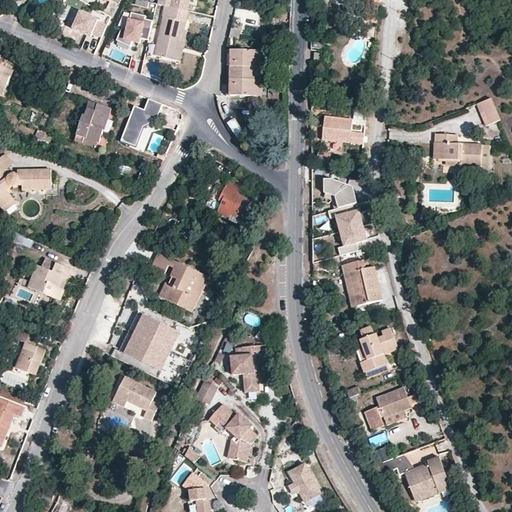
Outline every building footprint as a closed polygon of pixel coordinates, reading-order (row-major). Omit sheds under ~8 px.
[(171,0),(170,7),(187,11),(189,0),(171,0)] [(365,0),(363,11),(379,15),(380,0),(365,0)] [(182,29),(187,11),(170,7),(165,6),(154,56),(175,60),(182,29)] [(92,51),(105,22),(83,11),(74,29),(87,34),(81,46),(92,51)] [(370,26),(378,27),(379,15),(363,11),(363,13),(364,17),(366,20),(367,22),(368,24),(370,26)] [(139,38),(147,40),(151,20),(143,18),(144,15),(131,13),(128,29),(122,28),(116,41),(129,47),(131,41),(138,42),(139,38)] [(231,25),(228,37),(237,38),(239,27),(231,25)] [(186,30),(182,29),(175,60),(179,61),(186,30)] [(253,95),(256,50),(230,49),(228,94),(253,95)] [(0,65),(0,89),(5,92),(9,79),(12,80),(15,71),(0,65)] [(0,93),(5,96),(12,80),(9,79),(5,92),(0,89),(0,93)] [(487,123),(502,117),(494,96),(478,102),(487,123)] [(147,110),(136,105),(120,143),(137,150),(151,116),(161,120),(168,104),(152,98),(147,110)] [(103,117),(107,118),(110,108),(90,102),(86,117),(82,116),(75,140),(93,146),(95,139),(100,141),(104,130),(100,128),(103,117)] [(366,121),(328,117),(325,143),(363,148),(366,121)] [(41,139),(44,133),(38,131),(36,137),(41,139)] [(434,134),(434,142),(439,142),(439,163),(442,163),(467,164),(481,164),(481,142),(458,141),(458,134),(434,134)] [(481,142),(481,164),(488,164),(489,142),(481,142)] [(0,158),(4,165),(6,164),(12,161),(5,151),(0,154),(0,158)] [(11,174),(6,164),(4,165),(0,158),(0,202),(10,197),(6,188),(10,185),(19,189),(52,188),(51,168),(18,170),(17,174),(11,174)] [(457,172),(467,164),(442,163),(441,172),(457,172)] [(218,208),(243,220),(252,202),(237,194),(241,187),(225,179),(222,187),(227,189),(221,200),(219,206),(218,208)] [(337,195),(349,184),(335,179),(327,179),(327,191),(328,192),(337,195)] [(347,205),(355,203),(350,185),(349,184),(337,195),(340,207),(347,205)] [(227,189),(222,187),(217,198),(221,200),(227,189)] [(348,212),(347,205),(340,207),(337,208),(329,210),(331,217),(337,215),(341,230),(363,224),(359,209),(348,212)] [(241,225),(243,220),(218,208),(216,212),(241,225)] [(327,224),(328,216),(317,214),(316,222),(327,224)] [(340,254),(357,250),(356,242),(367,240),(363,224),(341,230),(344,245),(338,246),(340,254)] [(18,234),(15,241),(31,249),(34,242),(18,234)] [(169,267),(173,260),(160,253),(153,267),(166,275),(169,267)] [(68,278),(75,281),(77,282),(82,272),(51,257),(48,266),(44,264),(35,286),(46,291),(41,304),(55,308),(59,297),(68,299),(70,291),(64,289),(68,278)] [(343,264),(345,274),(350,273),(359,308),(383,302),(373,265),(365,267),(363,259),(343,264)] [(176,270),(180,263),(173,260),(169,267),(176,270)] [(186,304),(184,310),(192,314),(204,291),(206,290),(208,291),(213,281),(180,263),(176,270),(178,271),(171,284),(167,283),(159,297),(173,304),(176,300),(186,304)] [(350,273),(345,274),(354,309),(359,308),(350,273)] [(70,291),(75,281),(68,278),(64,289),(70,291)] [(173,304),(184,310),(186,304),(176,300),(173,304)] [(145,316),(140,314),(121,352),(125,354),(145,316)] [(178,333),(145,316),(125,354),(159,371),(163,370),(179,338),(178,333)] [(361,361),(365,373),(389,364),(386,354),(385,350),(392,348),(393,351),(400,349),(393,328),(383,332),(385,336),(380,338),(378,333),(376,334),(373,324),(362,328),(365,338),(363,339),(366,347),(370,358),(365,360),(361,361)] [(25,342),(16,367),(35,374),(45,349),(33,345),(36,336),(18,330),(15,339),(25,342)] [(252,366),(256,365),(255,355),(263,354),(262,346),(237,349),(238,358),(231,359),(233,376),(244,375),(246,392),(260,391),(257,373),(253,374),(252,366)] [(365,360),(370,358),(366,347),(361,349),(365,360)] [(389,364),(365,373),(368,379),(392,371),(389,364)] [(111,405),(116,406),(119,400),(128,381),(123,379),(111,405)] [(119,400),(129,405),(150,416),(146,423),(155,427),(162,410),(157,406),(161,399),(128,381),(119,400)] [(210,405),(219,388),(206,381),(197,398),(210,405)] [(351,398),(363,393),(360,386),(348,390),(351,398)] [(389,420),(409,411),(414,409),(416,412),(423,409),(424,408),(418,395),(411,398),(406,387),(379,398),(383,406),(368,412),(376,431),(387,427),(384,418),(387,417),(389,420)] [(21,417),(24,408),(0,398),(0,445),(1,446),(12,414),(21,417)] [(127,412),(129,405),(119,400),(116,406),(127,412)] [(239,443),(235,458),(248,461),(252,445),(259,437),(251,430),(254,428),(241,415),(238,418),(225,405),(210,420),(218,427),(222,423),(236,436),(242,431),(246,435),(239,443)] [(411,417),(409,411),(389,420),(391,425),(411,417)] [(230,457),(235,458),(239,443),(246,435),(242,431),(236,436),(233,439),(230,457)] [(369,437),(371,447),(388,442),(385,432),(369,437)] [(376,451),(380,460),(391,455),(388,446),(376,451)] [(189,456),(194,460),(200,454),(193,450),(189,456)] [(405,452),(380,462),(373,465),(380,476),(400,468),(402,475),(408,472),(417,494),(436,487),(442,488),(444,492),(455,487),(442,455),(431,459),(431,462),(419,467),(412,469),(405,452)] [(419,467),(405,452),(412,469),(419,467)] [(294,482),(291,484),(295,492),(299,490),(304,501),(319,493),(305,464),(289,472),(294,482)] [(193,497),(189,497),(189,511),(211,511),(212,496),(208,496),(208,485),(211,481),(195,470),(185,483),(193,488),(193,497)] [(436,487),(417,494),(420,502),(444,492),(442,488),(436,487)] [(302,504),(298,495),(297,496),(304,511),(327,501),(324,494),(302,504)]
